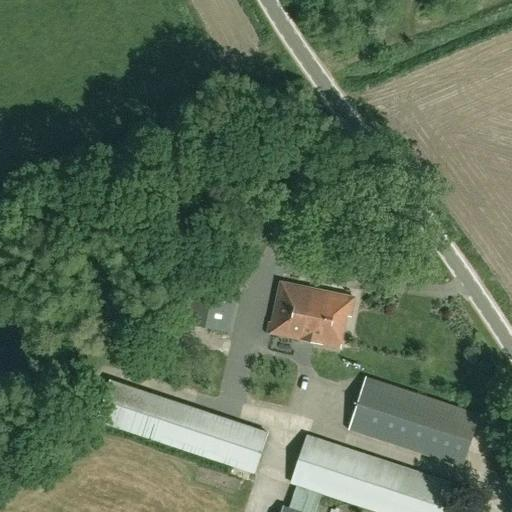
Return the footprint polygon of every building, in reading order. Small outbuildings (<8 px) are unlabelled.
[(196,282),(186,323),(230,332),(239,289),(196,282)] [(352,311),(354,298),(281,283),(273,323),(270,322),(268,333),(337,346),(344,310),(352,311)] [(462,467),(479,416),(366,377),(348,429),(462,467)] [(254,472),(267,434),(110,381),(97,420),(254,472)] [(315,511),(321,493),(380,511),(451,511),(460,487),(306,437),(291,483),(297,485),(288,509),(283,507),(281,511),(315,511)]
